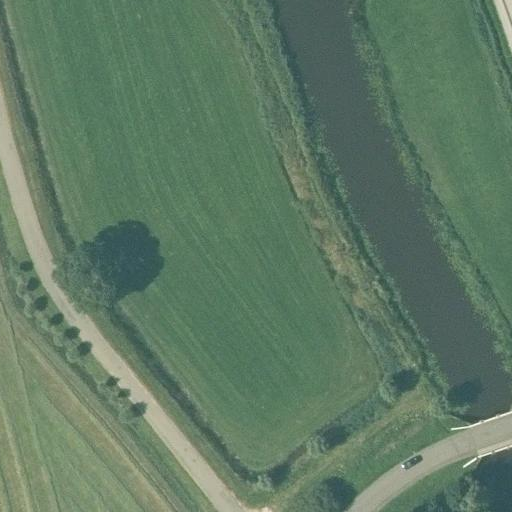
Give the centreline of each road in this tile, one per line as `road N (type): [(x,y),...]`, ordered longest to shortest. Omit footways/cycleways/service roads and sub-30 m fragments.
road 1 (unclassified): [(239,511),(172,442),(55,288),(0,119)]
road 2 (unclassified): [(357,511),(452,453),(511,432)]
